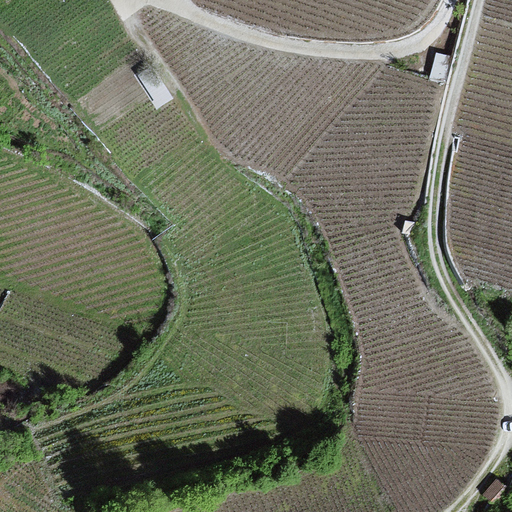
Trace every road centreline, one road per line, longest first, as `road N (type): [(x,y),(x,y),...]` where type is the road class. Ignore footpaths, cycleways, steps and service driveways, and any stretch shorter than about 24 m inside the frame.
road 1 (track): [(476,0),(437,138),(428,216),(434,273),(503,394),(507,436),(471,498)]
road 2 (track): [(450,0),(421,48),(389,58),(278,51),(143,0)]
road 3 (track): [(0,152),(152,238),(176,295)]
road 4 (track): [(124,0),(136,39),(232,169)]
